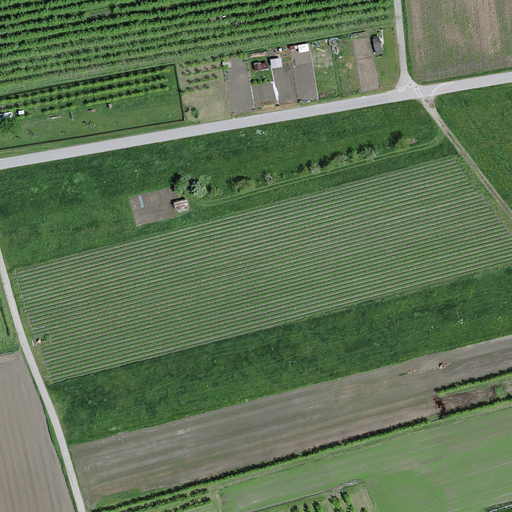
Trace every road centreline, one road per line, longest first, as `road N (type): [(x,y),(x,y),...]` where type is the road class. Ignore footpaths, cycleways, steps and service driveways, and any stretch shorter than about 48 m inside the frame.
road 1 (unclassified): [(511,77),(0,164)]
road 2 (track): [(0,267),(80,511)]
road 3 (track): [(418,91),(511,219)]
